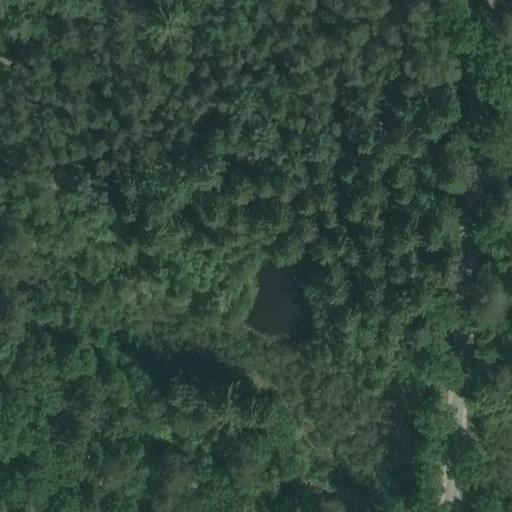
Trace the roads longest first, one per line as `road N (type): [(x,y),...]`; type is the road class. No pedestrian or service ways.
road 1 (unclassified): [(448,511),(485,0)]
road 2 (track): [(51,461),(223,511)]
